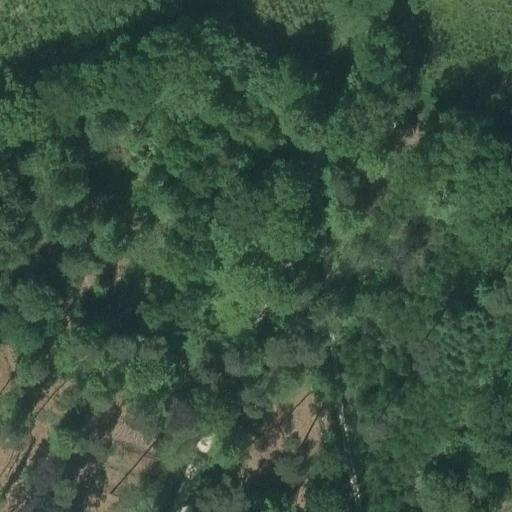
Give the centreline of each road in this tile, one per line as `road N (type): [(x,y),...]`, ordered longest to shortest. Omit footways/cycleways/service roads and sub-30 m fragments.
road 1 (track): [(312,177),(177,511)]
road 2 (track): [(385,0),(312,177)]
